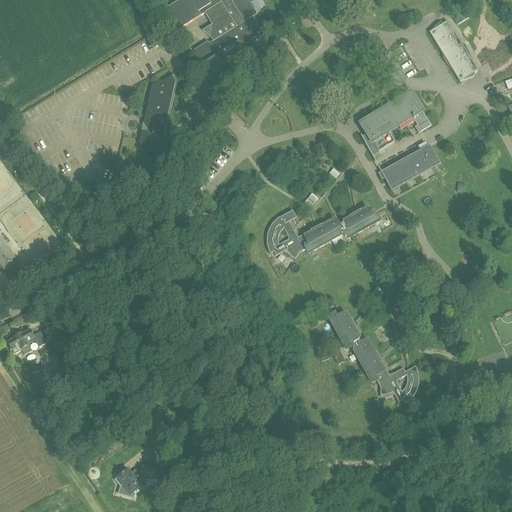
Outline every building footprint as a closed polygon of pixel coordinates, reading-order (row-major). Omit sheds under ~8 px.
[(178,30),(203,15),(211,28),(204,32),(209,41),(194,51),(203,65),(201,66),(215,87),(251,64),(250,62),(254,60),(245,45),(263,33),(253,17),(257,14),(247,0),(180,0),(165,9),(178,30)] [(436,22),(442,19),(438,13),(432,16),(436,22)] [(466,14),(455,20),(458,25),(469,19),(466,14)] [(447,22),(429,33),(460,82),(478,71),(447,22)] [(149,160),(170,164),(180,158),(165,135),(164,135),(176,82),(172,77),(162,83),(160,81),(152,86),(143,123),(148,130),(147,132),(142,131),(139,143),(149,160)] [(372,156),(378,152),(378,153),(394,143),(388,133),(412,118),(417,126),(414,128),(418,134),(431,126),(411,93),(361,125),(367,134),(362,137),(372,156)] [(382,181),(384,179),(391,192),(421,175),(419,173),(437,164),(432,157),(435,155),(430,145),(378,174),(382,181)] [(339,175),(333,170),(330,174),(336,179),(339,175)] [(312,194),(305,203),(311,208),(318,199),(312,194)] [(267,235),(267,238),(266,240),(267,244),(267,247),(268,250),(269,252),(270,254),(274,252),(276,256),(286,251),(289,254),(291,257),(295,259),(295,260),(299,253),(306,249),(309,254),(332,241),(331,240),(345,233),(348,239),(380,221),(377,215),(375,216),(374,214),(378,212),(374,205),(371,207),(366,199),(356,204),(356,202),(345,208),(350,217),(350,218),(344,222),(338,226),(335,220),(332,221),(327,213),(317,219),(316,217),(306,223),(310,231),(311,233),(305,236),(304,235),(298,238),(289,222),(296,218),(292,211),(281,217),(278,218),(276,220),(274,222),(272,224),(270,227),(269,229),(268,233),(267,235)] [(0,264),(6,272),(7,271),(19,262),(0,236),(0,264)] [(37,277),(32,270),(28,273),(33,280),(37,277)] [(382,283),(388,289),(392,285),(386,280),(382,283)] [(378,288),(370,296),(375,301),(383,293),(378,288)] [(393,392),(398,403),(402,401),(404,404),(407,403),(409,401),(412,399),(413,397),(415,394),(416,392),(417,389),(418,386),(419,384),(419,380),(419,377),(418,374),(418,372),(416,369),(415,367),(414,367),(408,356),(401,360),(405,368),(389,376),(386,370),(384,371),(381,364),(391,359),(385,348),(375,354),(368,341),(362,344),(358,338),(359,338),(356,331),(365,326),(360,315),(350,320),(346,314),(342,316),(340,314),(336,316),(335,314),(328,318),(330,320),(324,323),(332,337),(337,334),(354,364),(359,361),(372,384),(376,381),(380,388),(380,396),(381,396),(381,395),(385,395),(389,394),(393,392)] [(36,341),(40,348),(47,344),(41,333),(34,337),(30,331),(23,335),(23,334),(15,338),(15,339),(8,343),(12,352),(13,351),(15,355),(23,351),(26,356),(33,352),(29,345),(36,341)] [(128,470),(117,479),(131,496),(142,487),(140,484),(145,480),(156,479),(155,465),(140,467),(141,470),(135,470),(131,474),(128,470)]
